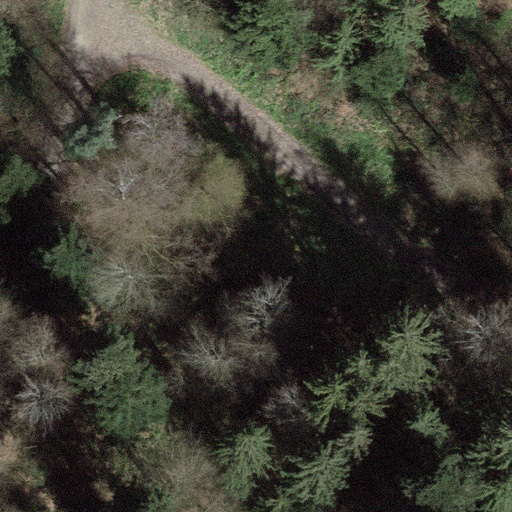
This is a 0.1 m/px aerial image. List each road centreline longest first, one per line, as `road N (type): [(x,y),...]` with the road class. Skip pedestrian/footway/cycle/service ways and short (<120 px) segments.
road 1 (track): [(91,0),(452,287),(511,303)]
road 2 (track): [(84,0),(0,373)]
